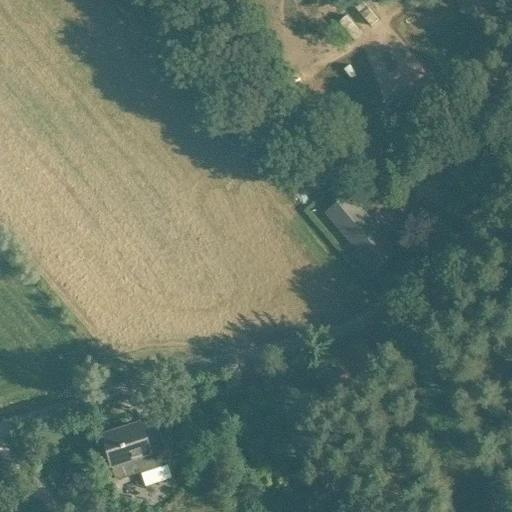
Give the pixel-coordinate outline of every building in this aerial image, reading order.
[(310,148),(325,136),(301,104),(286,116),(310,148)] [(458,188),(474,167),(463,158),(447,180),(458,188)] [(361,182),(350,191),(356,199),(367,189),(361,182)] [(376,270),(398,251),(350,193),(328,212),(376,270)] [(341,367),(324,379),(335,395),(352,383),(341,367)] [(144,439),(139,422),(100,435),(110,465),(114,476),(119,479),(168,463),(158,434),(144,439)] [(247,466),(266,474),(329,504),(334,494),(304,481),(306,477),(272,463),(253,455),(247,466)]
